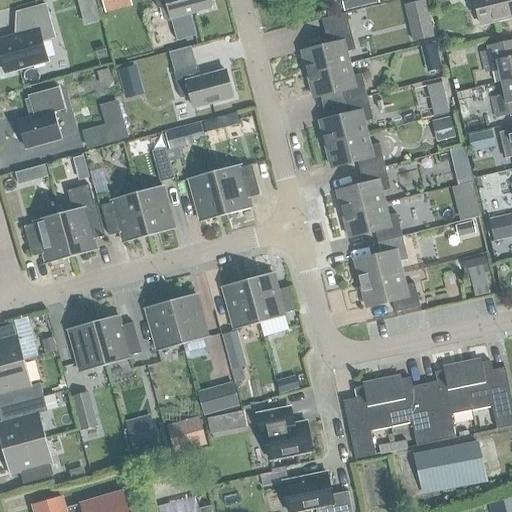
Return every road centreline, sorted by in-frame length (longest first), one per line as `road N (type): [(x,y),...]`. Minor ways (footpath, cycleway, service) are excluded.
road 1 (residential): [(300,231),(331,363),(511,322)]
road 2 (residential): [(300,231),(17,300)]
road 3 (residential): [(241,0),(300,231)]
